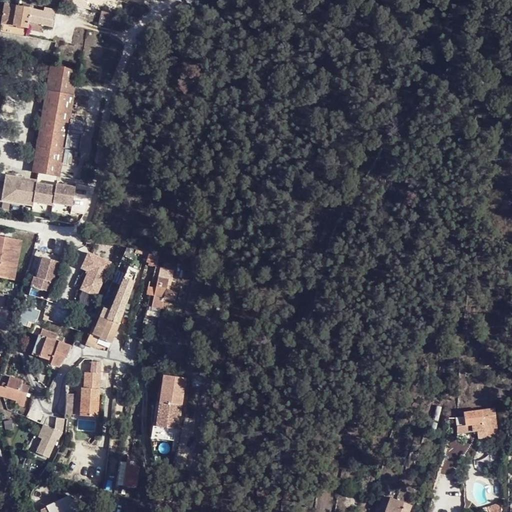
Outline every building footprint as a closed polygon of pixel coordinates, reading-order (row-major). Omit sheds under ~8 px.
[(3,4),(0,25),(26,28),(27,21),(49,24),(51,11),(51,7),(41,6),(40,9),(3,4)] [(26,28),(0,25),(0,33),(25,37),(26,28)] [(33,172),(58,175),(74,80),(76,69),(50,65),(50,68),(37,150),(33,172)] [(21,240),(4,237),(0,258),(0,270),(15,273),(21,240)] [(57,272),(38,266),(33,282),(43,285),(44,282),(53,285),(57,272)] [(161,299),(174,302),(176,292),(165,290),(170,270),(155,267),(153,275),(158,277),(151,307),(159,309),(161,299)] [(15,273),(0,270),(0,277),(14,280),(15,273)] [(57,272),(53,285),(52,288),(59,290),(58,292),(72,297),(76,284),(83,286),(85,281),(57,272)] [(112,307),(109,313),(121,318),(123,312),(112,307)] [(93,334),(91,333),(86,344),(95,348),(97,343),(108,348),(121,318),(109,313),(103,310),(93,334)] [(71,346),(39,336),(33,354),(50,360),(62,365),(67,358),(71,346)] [(86,395),(100,396),(104,361),(86,360),(84,382),(87,382),(86,395)] [(171,427),(178,429),(184,386),(185,378),(170,376),(168,385),(162,384),(162,387),(159,387),(157,400),(160,401),(158,423),(171,425),(171,427)] [(16,404),(22,406),(27,393),(30,386),(22,383),(23,380),(11,377),(5,396),(17,400),(16,404)] [(75,393),(67,392),(65,413),(73,414),(75,393)] [(494,407),(483,408),(463,410),(464,416),(458,416),(459,425),(475,423),(476,431),(477,435),(497,433),(494,407)] [(37,452),(50,457),(60,431),(62,432),(64,418),(56,417),(54,429),(47,426),(44,424),(39,437),(42,439),(37,452)] [(475,423),(459,425),(459,432),(474,431),(476,431),(475,423)] [(116,485),(137,488),(139,467),(126,465),(126,462),(119,461),(116,485)] [(312,494),(320,495),(322,486),(314,484),(312,494)] [(406,511),(411,497),(389,491),(385,507),(403,511),(406,511)] [(74,511),(67,497),(50,506),(41,510),(41,511),(74,511)] [(508,501),(493,505),(494,510),(496,511),(497,511),(507,511),(509,511),(510,509),(509,505),(508,501)]
